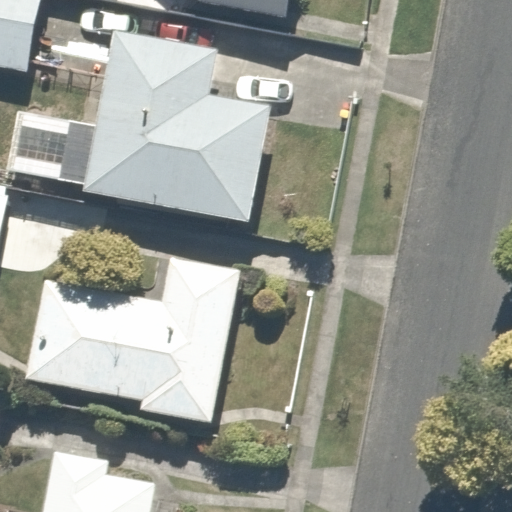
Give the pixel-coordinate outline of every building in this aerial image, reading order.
[(39,4),(12,0),(0,0),(0,68),(26,73),(39,4)] [(186,0),(189,2),(271,22),(299,15),(302,0),(186,0)] [(208,96),(216,50),(113,33),(87,191),(252,218),(270,106),(208,96)] [(166,293),(42,275),(27,380),(143,396),(140,418),(217,429),(240,271),(171,261),(166,293)] [(109,463),(58,454),(51,453),(44,511),(152,511),(157,484),(106,476),(109,463)]
